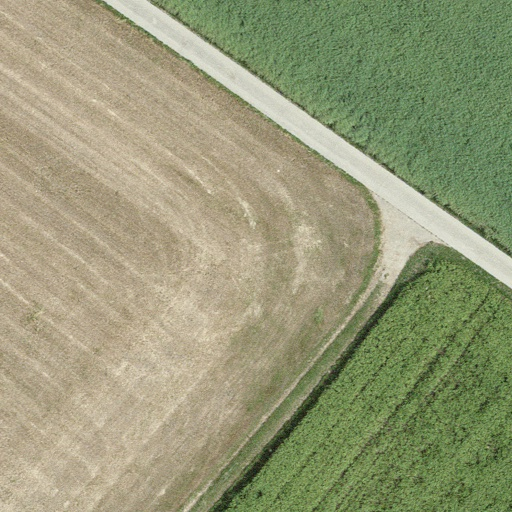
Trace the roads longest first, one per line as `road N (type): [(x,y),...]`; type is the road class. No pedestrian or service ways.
road 1 (track): [(121,0),(511,276)]
road 2 (track): [(408,203),(374,296),(192,511)]
